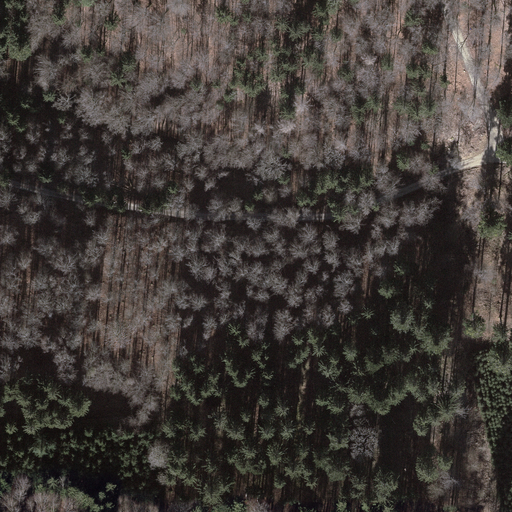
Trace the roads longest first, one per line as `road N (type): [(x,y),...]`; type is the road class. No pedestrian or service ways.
road 1 (track): [(0,436),(153,422),(260,381),(358,330),(423,270),(464,164)]
road 2 (track): [(0,175),(196,217),(283,218),(357,211),(490,152),(511,154)]
road 3 (track): [(511,248),(481,210),(491,131),(437,0)]
